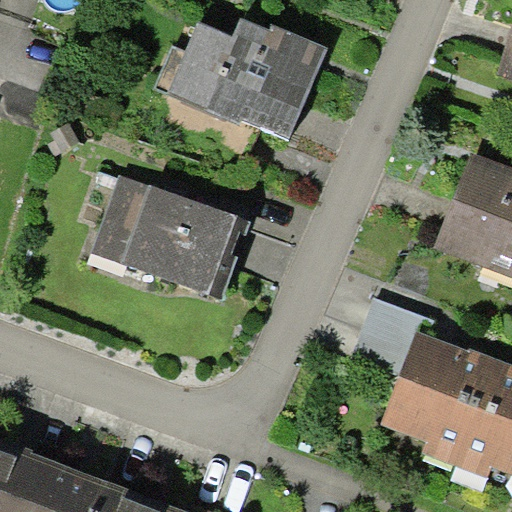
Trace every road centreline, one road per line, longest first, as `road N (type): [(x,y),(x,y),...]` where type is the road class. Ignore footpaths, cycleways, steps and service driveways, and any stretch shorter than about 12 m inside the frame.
road 1 (residential): [(427,0),(275,361),(229,427)]
road 2 (residential): [(0,341),(229,427)]
road 3 (residential): [(229,427),(335,483)]
